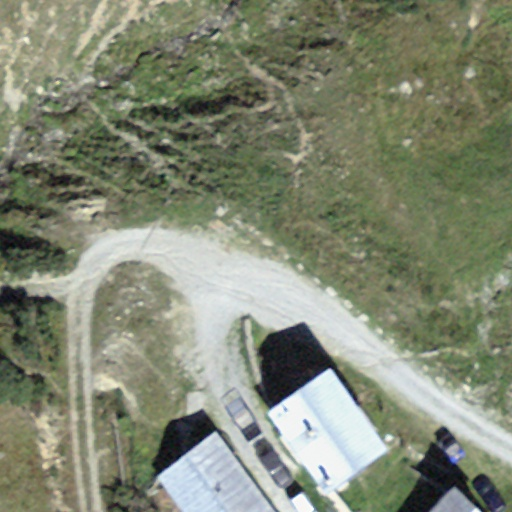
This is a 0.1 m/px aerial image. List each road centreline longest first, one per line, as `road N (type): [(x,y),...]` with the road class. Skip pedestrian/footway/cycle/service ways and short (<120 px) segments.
road 1 (track): [(511,453),(467,431),(371,350),(229,269)]
road 2 (track): [(301,511),(212,383),(229,269)]
road 3 (track): [(82,286),(93,511)]
road 4 (track): [(229,269),(160,245),(121,247),(82,286)]
